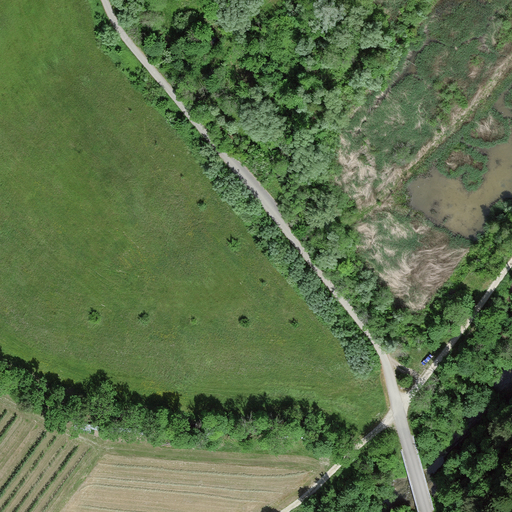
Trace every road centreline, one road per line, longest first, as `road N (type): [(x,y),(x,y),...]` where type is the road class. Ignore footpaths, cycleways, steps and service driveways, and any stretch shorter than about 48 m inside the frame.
road 1 (track): [(395,403),(433,367),(511,262)]
road 2 (track): [(282,511),(398,410)]
